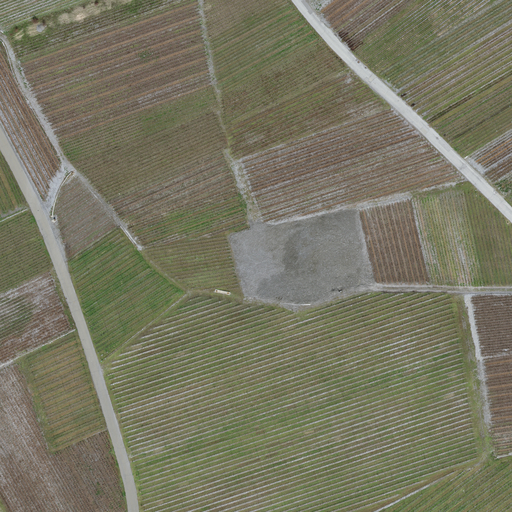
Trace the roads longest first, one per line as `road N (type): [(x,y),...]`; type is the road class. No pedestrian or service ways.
road 1 (residential): [(511,214),(298,0)]
road 2 (residential): [(73,303),(133,511)]
road 3 (residential): [(73,303),(0,136)]
